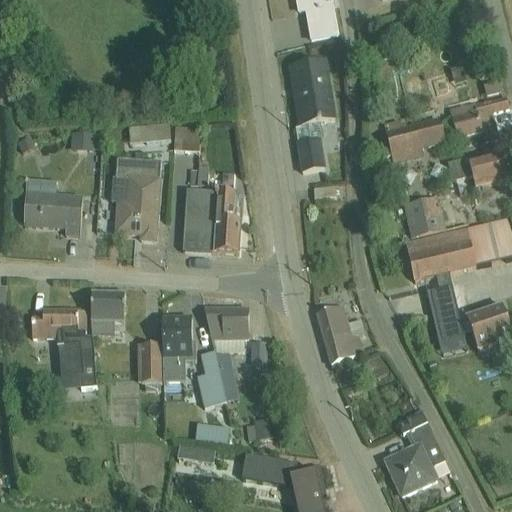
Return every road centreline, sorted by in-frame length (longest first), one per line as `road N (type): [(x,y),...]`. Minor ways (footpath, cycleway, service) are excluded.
road 1 (unclassified): [(346,0),(354,223),(368,309),(476,511)]
road 2 (residential): [(0,267),(293,286)]
road 3 (tertiary): [(293,286),(246,0)]
road 4 (tertiary): [(373,511),(317,383),(293,286)]
